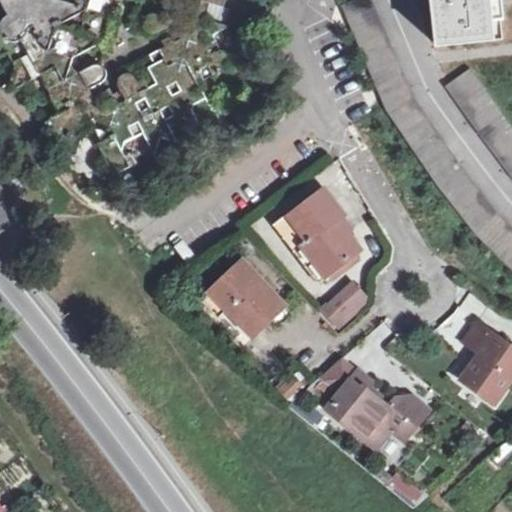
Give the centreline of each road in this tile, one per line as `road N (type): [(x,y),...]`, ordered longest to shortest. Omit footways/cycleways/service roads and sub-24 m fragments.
road 1 (secondary): [(0,290),(171,511)]
road 2 (residential): [(319,106),(151,226)]
road 3 (residential): [(319,106),(412,257)]
road 4 (residential): [(412,257),(391,273),(388,292),(400,310),(419,315),(436,309),(447,284),(428,258)]
road 5 (track): [(98,511),(0,386)]
